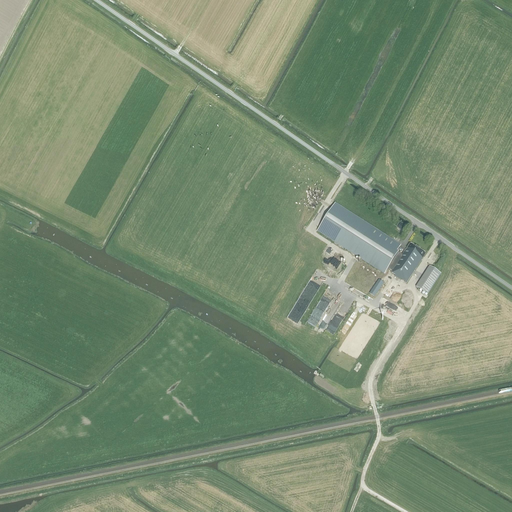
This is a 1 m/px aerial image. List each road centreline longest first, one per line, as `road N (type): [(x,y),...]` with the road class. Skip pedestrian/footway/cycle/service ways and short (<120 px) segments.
road 1 (unclassified): [(511,288),(95,0)]
road 2 (track): [(409,285),(415,303),(371,379),(379,429),(362,484),(404,511)]
